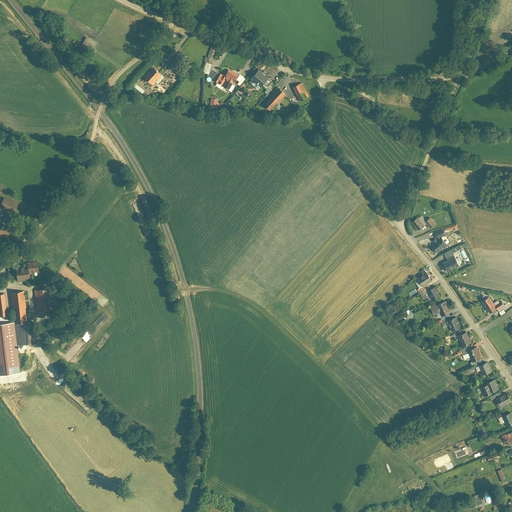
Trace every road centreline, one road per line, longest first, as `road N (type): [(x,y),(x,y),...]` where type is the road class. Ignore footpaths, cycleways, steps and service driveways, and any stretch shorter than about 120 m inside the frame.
road 1 (track): [(455,511),(332,377),(246,300),(174,285),(161,235),(96,123)]
road 2 (unclassified): [(187,30),(113,80),(82,170),(50,220),(0,269)]
road 3 (residential): [(322,78),(324,140),(400,228)]
road 4 (unclassified): [(400,228),(458,76)]
road 5 (unclassified): [(322,78),(187,30)]
road 6 (unclassified): [(458,76),(322,78)]
road 7 (residential): [(400,228),(481,334)]
